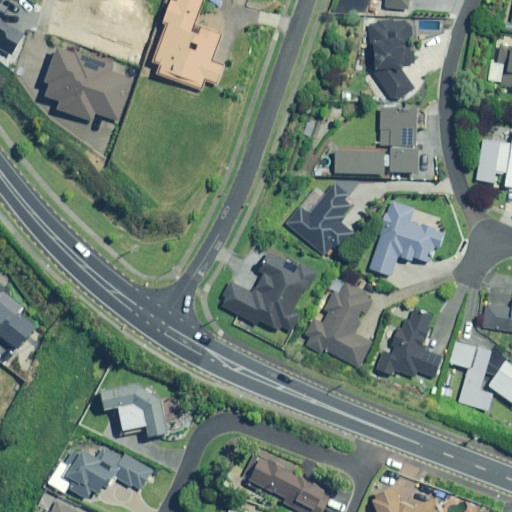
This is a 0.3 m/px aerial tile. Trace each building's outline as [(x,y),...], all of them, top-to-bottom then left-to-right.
[(3,0),(0,0),(0,50),(13,57),(24,35),(2,23),(9,10),(1,5),(3,0)] [(141,0),(92,0),(91,3),(95,4),(91,17),(74,11),(66,35),(106,47),(107,44),(135,53),(145,22),(122,14),(126,0),(129,0),(141,4),(141,0)] [(203,0),(179,0),(178,3),(173,1),(166,21),(171,23),(157,62),(164,65),(161,75),(202,89),(206,79),(219,84),(225,67),(212,62),(222,34),(203,28),(200,36),(192,33),(203,0)] [(387,0),(387,9),(410,11),(410,0),(387,0)] [(405,20),(369,23),(373,72),(390,97),(401,99),(415,89),(402,69),(404,65),(415,64),(413,28),(405,20)] [(511,48),(499,46),(496,63),(492,62),(489,80),(502,83),(501,86),(511,87),(511,48)] [(113,69),(57,51),(47,85),(51,86),(47,100),(60,104),(58,113),(93,124),(95,116),(119,123),(131,83),(111,76),(113,69)] [(385,152),(337,150),(336,173),(384,175),(384,167),(390,167),(390,173),(419,174),(421,109),(379,108),(377,147),(391,147),(391,156),(385,156),(385,152)] [(511,144),(483,140),(477,181),(495,183),(497,173),(508,174),(506,187),(511,187),(511,144)] [(357,202),(335,184),(310,215),(301,208),(287,225),(325,257),(333,248),(338,253),(354,234),(340,223),(357,202)] [(439,248),(444,233),(438,230),(442,219),(415,210),(391,201),(382,227),(385,228),(370,269),(391,276),(398,256),(412,261),(414,257),(429,263),(435,247),(439,248)] [(287,263),(270,254),(260,272),(265,275),(254,294),(233,283),(221,306),(258,325),(260,320),(282,332),(284,328),(292,332),(301,315),(294,312),(306,289),(309,291),(318,273),(301,265),(296,273),(284,267),(287,263)] [(375,297),(335,277),(329,289),(335,292),(326,311),(330,313),(324,325),(314,320),(306,336),(311,338),(307,346),(323,354),(325,350),(359,368),(372,343),(355,334),(375,297)] [(0,337),(16,350),(34,327),(15,313),(20,306),(2,292),(5,289),(0,285),(0,337)] [(511,309),(488,306),(484,328),(511,331),(511,309)] [(433,317),(415,311),(408,332),(400,329),(392,355),(383,352),(377,370),(394,375),(395,372),(416,378),(418,372),(436,378),(442,357),(422,351),(433,317)] [(511,364),(507,361),(508,357),(457,342),(450,363),(469,369),(459,403),(488,411),(493,395),(481,391),(485,375),(495,378),(489,387),(511,402),(511,364)] [(160,400),(138,386),(103,393),(106,411),(116,409),(120,436),(142,432),(148,431),(149,438),(166,435),(160,400)] [(125,457),(105,447),(101,454),(79,443),(71,460),(78,463),(71,476),(77,479),(73,488),(90,498),(95,489),(101,492),(106,483),(114,487),(120,477),(143,489),(154,468),(127,454),(125,457)] [(323,511),(333,491),(300,476),(302,471),(259,452),(245,482),(258,488),(256,493),(298,511),(323,511)] [(378,511),(442,511),(438,500),(414,509),(399,500),(396,490),(373,499),(378,511)] [(79,511),(80,511),(57,501),(52,511),(79,511)]
